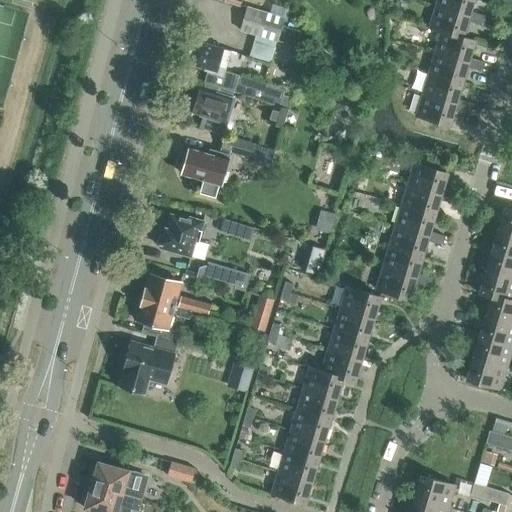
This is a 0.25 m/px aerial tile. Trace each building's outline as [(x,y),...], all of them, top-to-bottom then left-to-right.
[(485,16),(470,12),(473,0),(435,0),(433,6),(483,21),(485,16)] [(427,27),(474,41),(475,40),(463,36),(468,21),(482,25),(483,21),(433,6),(427,27)] [(259,48),(256,57),(270,61),(273,53),(271,53),(275,41),(277,41),(284,18),(246,7),(239,30),(255,35),(252,45),(259,48)] [(300,31),(282,25),(277,41),(296,46),(300,31)] [(469,58),(474,41),(427,27),(427,28),(439,32),(433,52),(483,67),(484,62),(469,58)] [(205,82),(205,83),(234,92),(234,91),(273,104),(280,107),(285,89),(240,74),(224,70),(225,69),(218,67),(223,49),(192,40),(185,63),(204,68),(203,71),(207,72),(204,81),(205,82)] [(481,72),(483,67),(433,52),(427,73),(462,83),(467,67),(481,72)] [(299,68),(308,71),(311,62),(302,59),(299,68)] [(457,99),(462,83),(427,73),(420,94),(470,109),(472,104),(457,99)] [(203,90),(196,87),(189,111),(200,115),(197,127),(220,134),(225,135),(237,98),(233,96),(234,92),(205,83),(203,90)] [(420,94),(414,115),(449,126),(454,109),(469,113),(470,109),(420,94)] [(273,104),(267,123),(281,128),(287,109),(280,107),(273,104)] [(224,135),(223,138),(220,148),(219,150),(250,159),(255,144),(224,135)] [(188,148),(181,173),(203,179),(199,193),(215,197),(218,185),(221,186),(229,158),(228,158),(229,155),(209,149),(207,154),(188,148)] [(377,174),(381,161),(368,157),(364,170),(377,174)] [(405,184),(456,199),(457,195),(442,191),(447,173),(412,163),(405,184)] [(456,199),(405,184),(399,205),(435,216),(439,200),(454,204),(456,199)] [(435,216),(399,205),(393,226),(443,241),(444,236),(430,232),(435,216)] [(497,229),(511,233),(511,210),(503,208),(497,229)] [(166,222),(159,247),(191,257),(191,256),(203,259),(208,245),(198,242),(203,224),(170,214),(167,223),(166,222)] [(319,214),(315,228),(330,232),(333,218),(319,214)] [(253,228),(222,219),(219,231),(250,240),(253,228)] [(443,241),(393,226),(387,246),(422,257),(427,241),(442,246),(443,241)] [(511,233),(497,229),(491,250),(511,256),(511,233)] [(308,246),(299,272),(318,278),(327,252),(308,246)] [(432,278),(417,273),(422,257),(387,246),(380,267),(431,282),(432,278)] [(511,256),(491,250),(484,271),(511,279),(511,256)] [(244,291),(249,274),(207,262),(206,266),(198,267),(195,277),(204,280),(205,277),(234,286),(233,288),(244,291)] [(429,287),(431,282),(380,267),(374,289),(410,299),(415,283),(429,287)] [(511,279),(484,271),(478,292),(511,301),(511,279)] [(149,273),(142,297),(191,310),(207,314),(210,304),(178,295),(181,282),(149,273)] [(284,282),(282,290),(290,292),(292,284),(284,282)] [(345,285),(339,307),(374,317),(380,296),(345,285)] [(287,302),(290,292),(282,290),(279,300),(287,302)] [(511,324),(511,301),(478,292),(478,293),(490,296),(484,316),(511,324)] [(188,319),(191,310),(142,297),(136,320),(160,328),(157,338),(177,343),(180,332),(168,329),(173,313),(175,314),(174,315),(188,319)] [(265,329),(273,302),(257,297),(248,324),(265,329)] [(368,338),(374,317),(339,307),(332,328),(368,338)] [(511,347),(511,324),(484,316),(478,337),(511,347)] [(277,334),(280,325),(272,323),(269,332),(277,334)] [(361,359),(368,338),(332,328),(326,349),(361,359)] [(275,343),(277,334),(269,332),(267,341),(275,343)] [(291,338),(277,334),(275,343),(274,346),(288,350),(291,338)] [(507,368),(511,351),(511,347),(478,337),(471,358),(507,368)] [(154,380),(154,379),(165,383),(177,343),(157,338),(154,348),(131,342),(119,386),(146,393),(150,379),(154,380)] [(308,365),(308,366),(355,380),(361,359),(326,349),(320,369),(308,365)] [(500,390),(507,368),(471,358),(465,379),(500,390)] [(227,386),(246,392),(253,367),(234,362),(227,386)] [(259,365),(257,374),(265,376),(267,368),(259,365)] [(354,382),(355,380),(308,366),(301,387),(337,398),(343,379),(354,382)] [(262,386),(265,376),(257,374),(254,384),(262,386)] [(330,419),(337,398),(301,387),(295,408),(330,419)] [(252,418),(255,409),(247,407),(244,416),(252,418)] [(295,408),(289,429),(324,440),(330,419),(295,408)] [(249,427),(252,418),(244,416),(241,425),(249,427)] [(494,422),(491,431),(504,435),(507,426),(494,422)] [(249,427),(241,425),(238,437),(249,440),(250,436),(249,427)] [(318,461),(324,440),(289,429),(282,450),(318,461)] [(511,450),(511,437),(489,431),(485,443),(511,450)] [(239,460),(242,451),(234,448),(232,458),(239,460)] [(312,482),(318,461),(282,450),(276,471),(312,482)] [(484,450),(481,461),(492,464),(495,454),(484,450)] [(237,469),(239,460),(232,458),(229,467),(237,469)] [(145,487),(148,476),(97,462),(90,485),(141,500),(145,487)] [(195,469),(171,462),(167,475),(191,482),(195,469)] [(511,466),(497,462),(496,468),(511,472),(511,466)] [(312,482),(276,471),(269,493),(305,504),(312,482)] [(420,475),(413,497),(449,508),(455,486),(420,475)] [(469,495),(498,504),(505,506),(508,494),(473,483),(469,495)] [(90,485),(84,508),(97,511),(130,511),(131,510),(138,511),(141,500),(90,485)] [(447,511),(449,508),(413,497),(408,511),(447,511)]
